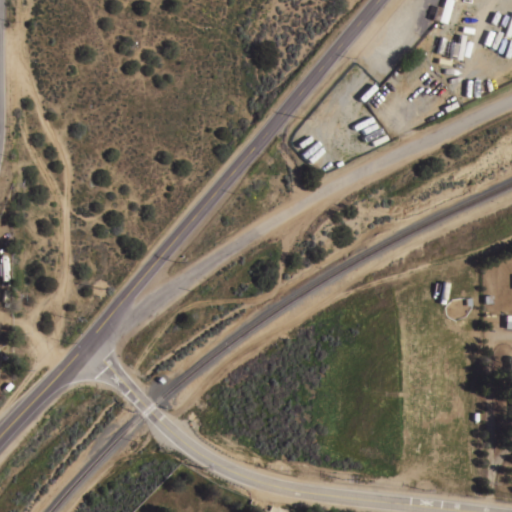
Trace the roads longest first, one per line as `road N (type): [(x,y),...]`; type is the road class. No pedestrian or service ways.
road 1 (secondary): [(0,437),(375,0)]
road 2 (tertiary): [(89,342),(314,194),(511,99)]
road 3 (secondary): [(509,511),(275,480),(233,467),(150,404),(89,342)]
